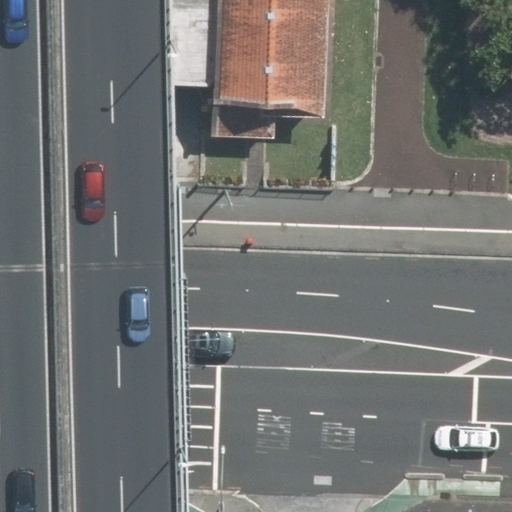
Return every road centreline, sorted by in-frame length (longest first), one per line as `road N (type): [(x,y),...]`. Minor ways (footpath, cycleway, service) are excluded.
road 1 (motorway): [(106,0),(116,511)]
road 2 (secondary): [(0,355),(306,367)]
road 3 (secondary): [(306,367),(511,375)]
road 4 (residential): [(306,367),(306,511)]
